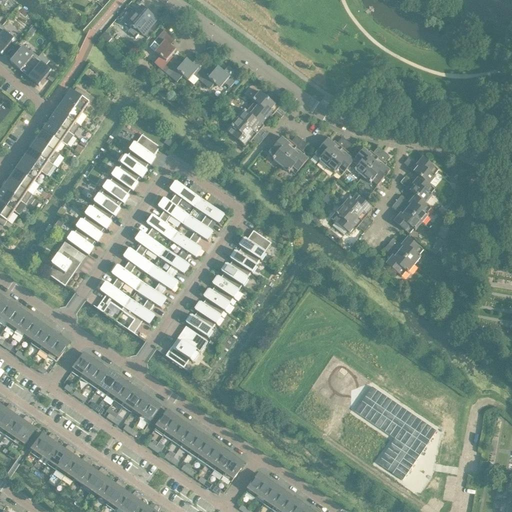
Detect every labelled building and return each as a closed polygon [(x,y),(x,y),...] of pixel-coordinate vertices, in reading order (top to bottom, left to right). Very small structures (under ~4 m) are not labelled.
[(144,37),(156,23),(148,16),(150,14),(141,7),(139,10),(137,9),(124,25),(131,30),(128,33),(136,40),(140,34),(144,37)] [(1,27),(0,28),(0,54),(1,56),(14,40),(8,35),(10,34),(1,27)] [(166,75),(177,62),(171,57),(176,51),(171,47),(175,41),(164,32),(155,42),(161,46),(155,53),(160,58),(154,65),(166,75)] [(98,40),(105,46),(112,39),(105,33),(98,40)] [(10,63),(25,75),(41,55),(38,58),(31,51),(29,53),(23,48),(10,63)] [(63,56),(68,60),(72,55),(67,50),(63,56)] [(46,67),(47,65),(50,62),(41,55),(25,75),(39,87),(52,72),(46,67)] [(177,62),(166,75),(177,84),(183,77),(188,82),(193,77),(198,81),(208,70),(197,60),(192,65),(187,61),(182,66),(177,62)] [(208,70),(198,81),(210,91),(215,85),(220,90),(224,84),(230,89),(240,77),(229,68),(224,73),(218,69),(214,74),(208,70)] [(65,101),(82,113),(89,103),(92,98),(77,88),(74,92),(72,91),(65,101)] [(251,108),(266,121),(273,114),(280,120),(290,108),(271,92),(266,98),(260,94),(253,102),(255,104),(251,108)] [(82,113),(65,101),(58,111),(76,123),(82,113)] [(238,120),(263,141),(268,135),(260,129),(266,121),(251,108),(247,113),(245,112),(238,120)] [(76,123),(58,111),(51,121),(73,136),(80,126),(76,123)] [(263,141),(238,120),(231,128),(233,129),(229,135),(244,148),(251,140),(259,146),(263,141)] [(51,121),(44,131),(62,143),(67,146),(73,136),(51,121)] [(62,143),(44,131),(37,140),(55,153),(62,143)] [(134,143),(129,151),(151,166),(156,158),(154,157),(160,148),(142,136),(136,145),(134,143)] [(281,167),(302,142),(296,137),(290,145),(282,139),(269,154),(274,158),(272,160),(281,167)] [(326,168),(347,143),(342,139),(335,147),(328,140),(315,156),(319,160),(318,162),(326,168)] [(55,153),(37,140),(31,150),(53,166),(60,156),(55,153)] [(302,142),(281,167),(289,174),(290,172),(295,176),(308,161),(300,154),(307,146),(302,142)] [(347,143),(326,168),(334,175),(336,173),(341,178),(351,166),(350,165),(353,162),(346,156),(352,148),(347,143)] [(362,178),(383,152),(378,148),(372,156),(363,149),(353,162),(350,165),(351,166),(355,169),(354,171),(362,178)] [(31,150),(24,160),(41,172),(47,176),(54,166),(53,166),(31,150)] [(151,166),(129,151),(130,153),(127,157),(125,156),(120,164),(142,179),(147,171),(145,170),(148,165),(150,166),(151,166)] [(383,152),(362,178),(370,185),(372,183),(377,187),(390,172),(382,165),(389,157),(383,152)] [(411,171),(434,190),(435,190),(429,185),(436,178),(433,176),(438,171),(423,159),(416,167),(408,160),(404,165),(411,172),(411,171)] [(41,172),(24,160),(17,170),(35,182),(41,172)] [(142,179),(120,164),(121,165),(118,170),(116,169),(111,177),(133,192),(138,184),(136,183),(139,178),(142,179)] [(456,184),(459,170),(452,169),(450,183),(456,184)] [(35,182),(17,170),(10,180),(28,192),(35,182)] [(408,190),(431,209),(426,204),(432,197),(430,195),(434,190),(411,171),(411,172),(419,178),(413,185),(405,178),(400,184),(407,190),(408,190)] [(133,192),(111,177),(113,178),(109,183),(108,182),(102,190),(124,205),(129,197),(127,195),(131,191),(133,192)] [(26,205),(33,195),(28,192),(10,180),(3,190),(26,205)] [(194,208),(200,199),(177,183),(171,192),(176,195),(170,203),(177,208),(182,200),(194,208)] [(3,190),(0,194),(0,202),(14,212),(20,215),(26,206),(26,205),(3,190)] [(124,205),(102,190),(104,191),(101,196),(99,195),(93,202),(115,218),(121,210),(118,208),(122,204),(124,205)] [(397,203),(422,224),(429,216),(427,214),(431,209),(408,190),(407,190),(415,197),(409,204),(401,197),(397,203)] [(343,207),(368,228),(373,223),(365,216),(371,209),(356,195),(352,200),(350,199),(343,207)] [(200,199),(194,208),(206,216),(201,224),(207,229),(213,221),(218,224),(224,215),(200,199)] [(189,216),(177,208),(170,203),(165,200),(159,209),(164,212),(159,220),(165,224),(170,216),(182,225),(189,216)] [(14,212),(0,202),(0,224),(4,227),(7,222),(14,212)] [(115,218),(93,202),(93,203),(95,204),(92,209),(90,207),(84,215),(106,230),(112,223),(110,221),(113,216),(115,218)] [(422,224),(397,203),(392,208),(400,215),(394,223),(409,236),(413,230),(415,232),(422,224)] [(368,228),(343,207),(342,205),(331,218),(334,221),(334,222),(349,235),(356,226),(364,233),(368,228)] [(106,230),(84,215),(84,216),(86,217),(83,222),(81,220),(76,228),(97,243),(103,235),(101,234),(104,229),(106,231),(106,230)] [(177,233),(165,224),(159,220),(154,216),(147,225),(152,229),(147,236),(147,237),(153,241),(159,233),(171,242),(177,233)] [(201,224),(189,216),(182,225),(195,233),(189,241),(196,246),(196,245),(201,238),(206,241),(212,232),(207,229),(201,224)] [(88,256),(97,243),(76,228),(75,228),(77,230),(74,234),(72,233),(67,241),(88,256)] [(240,247),(262,262),(267,254),(265,253),(271,244),(253,232),(247,240),(245,239),(240,247)] [(165,250),(153,241),(147,237),(147,236),(142,233),(136,242),(141,246),(135,253),(135,254),(142,258),(147,250),(159,258),(165,250)] [(189,241),(177,233),(171,242),(183,250),(178,258),(184,262),(190,254),(194,258),(201,249),(196,245),(196,246),(189,241)] [(389,245),(414,266),(421,258),(419,256),(423,251),(408,238),(402,246),(393,239),(389,245)] [(86,257),(76,251),(68,245),(47,275),(65,287),(86,257)] [(414,266),(389,245),(384,250),(392,257),(386,265),(402,278),(406,273),(408,274),(414,266)] [(262,262),(240,247),(242,249),(238,253),(236,252),(231,260),(253,275),(258,267),(256,266),(260,261),(261,262),(262,262)] [(154,266),(142,258),(135,254),(135,253),(131,250),(124,259),(129,262),(124,270),(130,275),(136,267),(148,275),(154,266)] [(178,258),(165,250),(159,258),(171,267),(166,275),(172,279),(173,279),(178,271),(183,275),(189,266),(184,262),(178,258)] [(253,275),(231,260),(233,261),(229,266),(227,265),(222,272),(244,288),(249,280),(247,278),(251,274),(253,275)] [(166,275),(154,266),(148,275),(160,283),(154,291),(161,296),(166,288),(171,291),(178,282),(173,279),(172,279),(166,275)] [(142,283),(130,275),(124,270),(119,267),(113,276),(118,279),(112,287),(119,292),(124,284),(136,292),(142,283)] [(244,288),(222,272),(222,273),(224,274),(221,279),(219,277),(213,285),(235,300),(240,293),(239,291),(242,287),(244,288)] [(131,300),(119,292),(112,287),(107,283),(101,292),(106,296),(97,309),(104,314),(110,304),(122,312),(131,300)] [(154,291),(142,283),(136,292),(148,300),(143,308),(149,313),(149,312),(155,305),(160,308),(166,299),(161,296),(154,291)] [(235,300),(213,285),(213,286),(215,287),(212,292),(210,290),(204,298),(226,313),(231,305),(230,304),(233,299),(235,301),(235,300)] [(2,297),(0,299),(0,317),(10,303),(2,297)] [(226,313),(204,298),(206,300),(203,305),(201,303),(195,311),(217,326),(223,318),(221,317),(224,312),(226,313)] [(143,308),(131,300),(122,312),(134,320),(127,330),(134,335),(143,322),(148,325),(154,316),(149,312),(149,313),(143,308)] [(10,303),(0,317),(0,318),(0,319),(8,324),(6,327),(19,309),(10,303)] [(19,309),(6,327),(14,333),(27,315),(19,309)] [(217,326),(195,311),(197,313),(194,317),(192,316),(186,324),(208,339),(214,331),(212,330),(215,325),(217,326)] [(27,315),(14,333),(23,339),(36,321),(27,315)] [(36,321),(23,339),(25,336),(33,341),(31,345),(44,326),(36,321)] [(44,326),(31,345),(40,351),(52,332),(44,326)] [(186,327),(182,333),(166,357),(184,369),(189,361),(194,364),(194,363),(193,363),(194,362),(195,362),(199,355),(198,355),(199,353),(200,354),(201,354),(199,353),(200,352),(201,353),(208,342),(186,327)] [(52,332),(40,351),(48,356),(61,338),(52,332)] [(61,338),(48,356),(57,363),(70,344),(61,338)] [(81,379),(93,360),(84,354),(72,373),(81,379)] [(93,360),(81,379),(89,385),(102,366),(93,360)] [(102,366),(89,385),(97,390),(110,372),(102,366)] [(110,372),(97,390),(106,396),(118,378),(110,372)] [(118,378),(106,396),(106,397),(108,393),(116,399),(114,402),(127,384),(118,378)] [(127,384),(114,402),(123,408),(135,389),(127,384)] [(378,464),(403,481),(437,432),(372,387),(355,412),(395,439),(378,464)] [(135,389),(123,408),(131,414),(144,395),(135,389)] [(144,395),(131,414),(134,411),(141,416),(139,419),(152,401),(144,395)] [(152,401),(139,419),(148,426),(161,407),(152,401)] [(0,426),(13,407),(9,405),(5,409),(1,406),(0,408),(0,426)] [(5,436),(18,418),(14,415),(17,410),(13,407),(0,426),(0,428),(7,433),(5,436)] [(164,436),(176,418),(168,412),(155,430),(164,436)] [(14,442),(30,419),(26,416),(22,421),(18,418),(5,436),(14,442)] [(172,442),(185,424),(176,418),(164,436),(172,442)] [(30,419),(14,442),(23,448),(35,430),(31,427),(34,421),(30,419)] [(180,448),(193,429),(185,424),(172,442),(180,448)] [(189,454),(202,435),(193,429),(180,448),(189,454)] [(41,457),(55,436),(51,433),(47,438),(43,435),(32,451),(30,454),(39,460),(41,457)] [(197,459),(210,441),(202,435),(189,454),(197,459)] [(47,465),(60,447),(56,444),(59,439),(55,436),(41,457),(49,462),(47,465)] [(206,465),(218,447),(210,441),(197,459),(206,465)] [(56,471),(72,448),(68,445),(64,450),(60,447),(47,465),(56,471)] [(214,471),(227,453),(218,447),(206,465),(214,471)] [(64,477),(77,458),(73,456),(76,450),(72,448),(56,471),(64,477)] [(222,477),(235,458),(227,453),(214,471),(222,477)] [(72,483),(89,459),(85,457),(81,461),(77,458),(64,477),(72,483)] [(235,458),(222,477),(223,477),(225,474),(233,480),(244,465),(235,458)] [(81,489),(93,470),(89,467),(92,462),(89,459),(72,483),(73,483),(75,480),(83,485),(80,488),(81,489)] [(89,494),(106,471),(102,468),(98,473),(93,470),(81,489),(89,494)] [(100,497),(111,482),(107,479),(110,474),(106,471),(89,494),(90,495),(92,492),(100,497)] [(255,499),(268,481),(259,475),(246,493),(255,499)] [(108,503),(122,483),(119,480),(115,485),(111,482),(100,497),(108,503)] [(268,481),(255,499),(255,500),(257,496),(265,502),(263,505),(276,487),(268,481)] [(117,509),(127,493),(123,491),(126,485),(122,483),(108,503),(106,506),(115,511),(117,509)] [(276,487),(263,505),(272,511),(284,492),(276,487)] [(126,511),(139,494),(135,492),(131,496),(127,493),(117,509),(121,511),(126,511)] [(284,492),(272,511),(273,511),(283,511),(293,498),(284,492)] [(139,511),(144,505),(140,502),(143,497),(139,494),(126,511),(139,511)] [(293,498),(283,511),(295,511),(301,504),(293,498)] [(151,511),(156,506),(152,503),(148,508),(144,505),(139,511),(151,511)]
